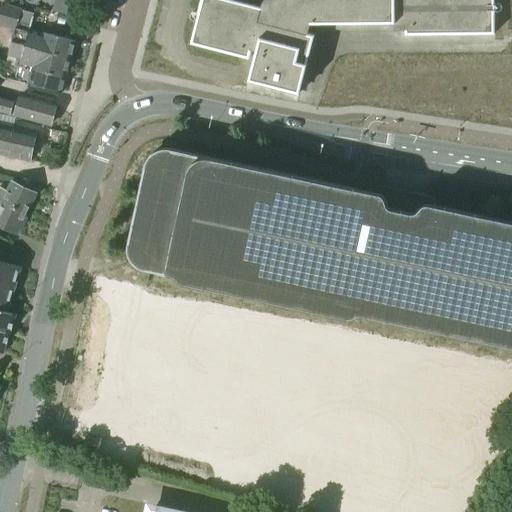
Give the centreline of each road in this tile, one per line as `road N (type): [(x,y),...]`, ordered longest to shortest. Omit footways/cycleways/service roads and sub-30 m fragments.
road 1 (tertiary): [(5,511),(61,247),(104,141),(133,111)]
road 2 (tertiary): [(133,111),(175,105),(511,170)]
